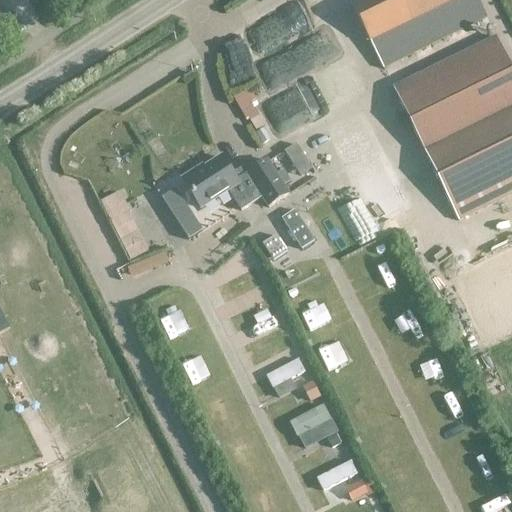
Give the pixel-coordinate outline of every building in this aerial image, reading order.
[(361,0),(350,5),(369,44),(457,0),(361,0)] [(511,70),(497,40),(392,91),(423,154),(511,109),(511,70)] [(237,88),(250,81),(234,51),(221,58),(237,88)] [(511,109),(423,154),(457,223),(511,195),(511,109)] [(260,200),(246,177),(245,175),(234,182),(219,160),(197,175),(196,172),(180,182),(200,212),(227,195),(229,193),(241,212),(260,200)] [(267,211),(286,199),(265,165),(246,177),(260,200),(267,211)] [(117,198),(99,207),(128,267),(146,258),(117,198)]
